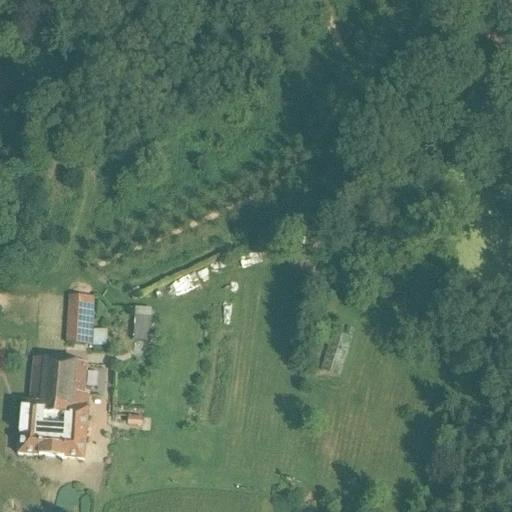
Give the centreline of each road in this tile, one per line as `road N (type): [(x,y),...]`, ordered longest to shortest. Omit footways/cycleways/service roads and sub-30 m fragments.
road 1 (track): [(57,278),(154,245),(298,179),(330,130)]
road 2 (track): [(403,0),(330,130)]
